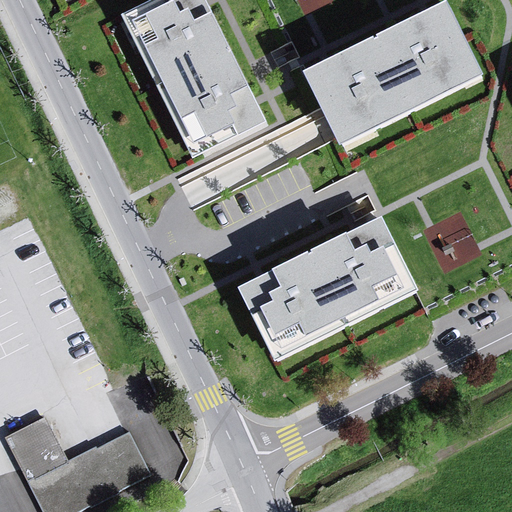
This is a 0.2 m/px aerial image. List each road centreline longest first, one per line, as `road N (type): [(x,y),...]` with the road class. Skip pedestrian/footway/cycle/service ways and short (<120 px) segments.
road 1 (residential): [(244,472),(19,0)]
road 2 (unclassified): [(244,472),(511,332)]
